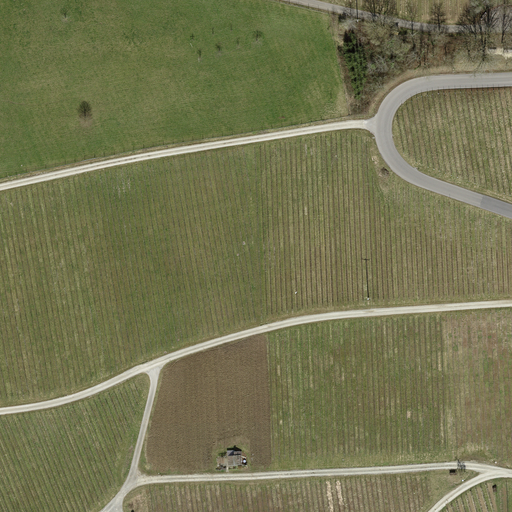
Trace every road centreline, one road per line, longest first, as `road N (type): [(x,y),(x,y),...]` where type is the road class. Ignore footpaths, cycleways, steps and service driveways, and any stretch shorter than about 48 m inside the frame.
road 1 (track): [(106,511),(133,478),(154,366),(298,325),(511,309)]
road 2 (track): [(384,122),(259,137),(0,196)]
road 3 (track): [(498,474),(459,463),(133,478)]
road 4 (tertiary): [(511,79),(416,85),(394,100),(384,122),(389,152),(405,171),(511,211)]
road 5 (track): [(299,0),(423,27),(511,27)]
road 6 (track): [(154,366),(77,401),(0,415)]
